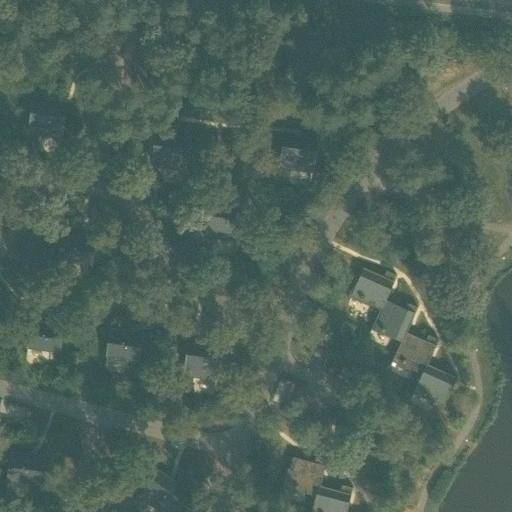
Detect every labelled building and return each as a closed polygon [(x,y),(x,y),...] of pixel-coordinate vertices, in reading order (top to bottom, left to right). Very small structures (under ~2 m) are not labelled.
[(59,148),(60,148),(65,107),(33,103),(29,134),(60,138),(59,148)] [(156,135),(153,166),(184,170),(183,180),(184,180),(188,139),(156,135)] [(311,182),(312,172),(317,141),(285,137),(281,168),(312,172),(310,182),(311,182)] [(237,251),(239,241),(243,210),(211,206),(207,236),(238,241),(237,251)] [(63,235),(59,271),(60,271),(61,261),(91,265),(94,239),(63,235)] [(385,301),(386,301),(397,277),(387,272),(384,278),(364,269),(353,294),(349,302),(350,302),(353,295),(361,298),(360,299),(363,301),(364,299),(373,303),(372,306),(381,310),(385,301)] [(405,310),(386,301),(385,301),(381,310),(370,334),(371,334),(374,327),(382,330),(381,331),(384,333),(385,331),(394,335),(392,338),(402,342),(406,333),(407,333),(418,309),(408,304),(405,310)] [(29,348),(59,352),(63,326),(32,322),(27,358),(28,358),(29,348)] [(111,330),(106,366),(107,366),(108,356),(138,360),(142,334),(111,330)] [(427,365),(438,341),(429,336),(426,342),(407,333),(406,333),(402,342),(391,366),(392,366),(395,359),(402,362),(402,363),(405,365),(406,364),(415,368),(413,370),(422,374),(423,375),(427,365)] [(215,389),(217,379),(221,349),(189,345),(185,376),(216,380),(214,389),(215,389)] [(423,375),(422,374),(412,398),(413,398),(416,391),(423,394),(423,396),(426,397),(426,396),(435,400),(432,408),(441,413),(457,378),(427,365),(423,375)] [(43,458),(12,454),(7,490),(8,491),(9,481),(39,484),(43,458)] [(320,487),(327,461),(316,458),(315,464),(293,458),(284,493),(285,493),(287,486),(295,488),(294,489),(298,490),(298,488),(307,491),(307,494),(316,496),(317,497),(320,487)] [(169,511),(185,491),(159,472),(141,497),(160,511),(169,511)] [(346,511),(353,489),(342,486),(341,492),(320,487),(317,497),(316,496),(312,511),(346,511)]
